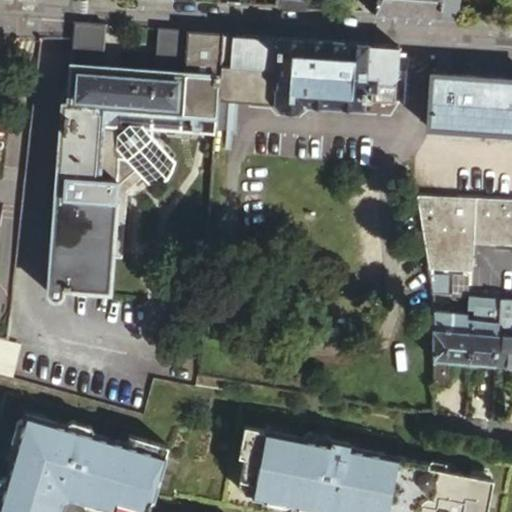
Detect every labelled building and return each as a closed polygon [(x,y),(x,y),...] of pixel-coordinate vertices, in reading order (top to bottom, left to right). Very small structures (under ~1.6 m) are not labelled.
[(305,0),(304,7),(322,9),(322,0),(305,0)] [(372,0),(372,12),(441,17),(442,0),(372,0)] [(442,0),(441,17),(457,18),(459,0),(442,0)] [(214,132),(214,126),(221,32),(157,27),(153,69),(100,65),(104,23),(73,21),(67,112),(61,111),(48,289),(49,294),(52,296),(54,296),(57,296),(59,295),(61,292),(62,285),(107,288),(118,154),(147,157),(150,127),(214,132)] [(315,38),(221,32),(214,126),(230,127),(232,96),(271,99),(271,103),(275,109),(294,110),(299,106),(299,99),(359,103),(361,78),(373,79),(371,101),(394,103),(395,90),(405,91),(406,69),(397,68),(398,45),(315,38)] [(511,77),(430,72),(426,126),(463,128),(463,130),(511,134),(511,77)] [(511,196),(413,193),(427,264),(471,266),(472,240),(511,242),(511,196)] [(428,271),(431,289),(445,290),(446,290),(446,273),(428,271)] [(432,355),(468,358),(473,293),(467,292),(466,310),(443,309),(445,290),(431,289),(432,355)] [(494,360),(498,295),(473,293),(468,358),(494,360)] [(511,296),(498,295),(494,360),(511,360),(511,296)] [(0,337),(0,372),(11,376),(19,341),(6,338),(0,337)] [(432,360),(432,383),(447,383),(447,361),(432,360)] [(187,367),(186,382),(196,384),(196,375),(197,368),(187,367)] [(125,441),(23,411),(0,492),(0,511),(54,511),(59,498),(66,493),(131,511),(138,511),(145,490),(153,493),(167,444),(128,432),(125,441)] [(326,440),(243,423),(237,452),(242,453),(236,482),(242,490),(261,494),(319,506),(340,510),(339,511),(352,511),(354,506),(385,511),(484,511),(491,476),(426,463),(427,459),(347,444),(347,440),(327,436),(326,440)] [(146,511),(153,493),(145,490),(138,511),(146,511)]
